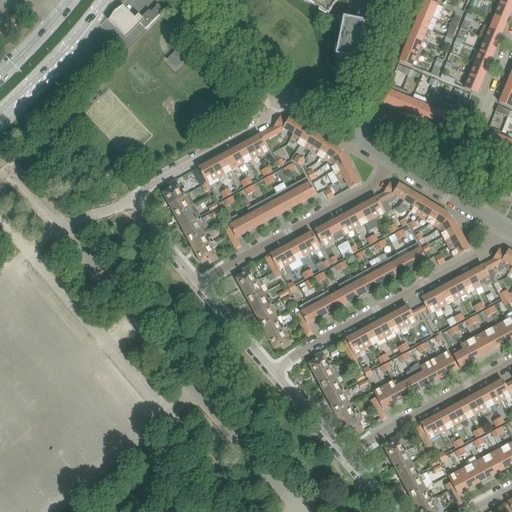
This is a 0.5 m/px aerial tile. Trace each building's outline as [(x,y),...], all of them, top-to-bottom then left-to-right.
[(306,0),(328,14),(330,11),(337,0),(306,0)] [(424,0),(425,1),(442,8),(443,8),(446,0),(424,0)] [(511,0),(501,0),(500,4),(511,8),(511,0)] [(420,12),(420,13),(432,18),(435,11),(440,13),(442,8),(425,1),(420,12)] [(456,12),(456,13),(462,16),(467,3),(461,1),(457,9),(456,12)] [(511,8),(500,4),(495,16),(507,21),(511,9),(511,8)] [(126,38),(144,19),(139,15),(135,18),(123,6),(115,12),(109,21),(126,38)] [(419,14),(415,25),(427,30),(432,18),(420,13),(419,14)] [(495,16),(490,28),(502,33),(507,21),(495,16)] [(337,53),(336,55),(338,56),(340,56),(357,60),(365,22),(346,18),(344,18),(344,20),(339,41),(337,53)] [(453,20),(450,26),(457,28),(459,23),(453,20)] [(415,25),(410,37),(421,42),(424,36),(427,38),(430,31),(415,25)] [(450,26),(448,31),(449,32),(454,34),(457,28),(450,26)] [(490,28),(485,40),(497,45),(502,33),(490,28)] [(421,42),(410,37),(404,49),(420,56),(424,48),(420,46),(421,42)] [(485,40),(480,52),(492,57),(497,45),(485,40)] [(420,56),(404,49),(400,61),(411,66),(414,60),(418,62),(420,56)] [(167,60),(176,69),(185,60),(175,51),(167,60)] [(480,52),(475,64),(487,69),(492,57),(480,52)] [(441,65),(435,62),(430,74),(436,77),(441,65)] [(475,64),(470,77),(482,82),(487,69),(475,64)] [(396,71),(408,76),(410,70),(398,65),(396,71)] [(465,89),(477,94),(482,82),(470,77),(465,89)] [(395,107),(402,90),(404,87),(400,85),(398,89),(390,85),(383,102),(395,107)] [(412,100),(407,98),(409,93),(402,90),(395,107),(407,112),(412,100)] [(511,93),(504,91),(499,103),(511,108),(511,106),(511,93)] [(407,112),(419,117),(424,105),(412,100),(407,112)] [(424,105),(419,117),(432,122),(437,110),(432,108),(433,105),(426,102),(424,105)] [(508,117),(510,111),(498,106),(495,112),(508,117)] [(437,110),(432,122),(444,127),(449,115),(448,115),(450,112),(443,109),(442,112),(437,110)] [(461,120),(449,115),(444,127),(456,132),(461,120)] [(263,133),(266,140),(282,132),(284,129),(293,134),(299,123),(290,118),(288,121),(281,117),(274,127),(263,133)] [(300,146),(309,129),(299,123),(293,134),(290,140),(300,146)] [(319,136),(309,129),(300,146),(310,152),(319,136)] [(487,131),(482,143),(495,148),(500,136),(501,133),(495,131),(493,134),(487,131)] [(500,136),(495,148),(502,151),(505,153),(506,153),(507,153),(511,141),(511,134),(507,133),(505,139),(500,136)] [(269,151),(260,135),(250,140),(259,156),(269,151)] [(320,158),(329,142),(319,136),(310,152),(320,158)] [(259,156),(250,140),(240,145),(249,161),(259,156)] [(329,142),(320,158),(328,163),(333,158),(339,155),(336,153),(339,148),(329,142)] [(249,161),(240,145),(230,151),(238,167),(249,161)] [(339,155),(333,158),(328,163),(333,172),(350,163),(344,152),(342,150),(339,148),(336,153),(339,155)] [(238,167),(230,151),(219,157),(228,173),(238,167)] [(228,173),(219,157),(209,162),(218,178),(228,173)] [(218,178),(209,162),(199,168),(207,182),(208,184),(218,178)] [(355,173),(350,163),(333,172),(338,182),(344,179),(355,173)] [(199,168),(193,171),(194,172),(203,188),(206,186),(204,184),(207,182),(199,168)] [(264,177),(269,174),(266,168),(261,171),(264,177)] [(249,169),(242,173),(245,179),(252,175),(249,169)] [(355,173),(344,179),(349,189),(360,183),(355,173)] [(297,183),(307,201),(316,196),(307,178),(297,183)] [(162,192),(169,204),(188,194),(185,189),(181,191),(176,180),(167,185),(168,188),(169,189),(162,192)] [(206,186),(203,188),(205,192),(211,189),(208,184),(207,182),(204,184),(206,186)] [(287,188),(297,206),(307,201),(297,183),(287,188)] [(397,187),(390,183),(384,193),(376,198),(385,214),(391,210),(388,205),(397,198),(403,202),(410,190),(399,184),(397,187)] [(253,185),(248,188),(251,194),(256,191),(253,185)] [(229,188),(224,190),(227,196),(232,194),(229,188)] [(277,194),(287,211),(297,206),(287,188),(277,194)] [(401,206),(394,210),(401,215),(406,211),(408,210),(410,211),(419,196),(410,190),(403,202),(401,206)] [(190,199),(188,194),(169,204),(175,216),(190,208),(187,201),(190,199)] [(267,199),(277,217),(287,211),(277,194),(267,199)] [(420,217),(429,202),(419,196),(410,211),(420,217)] [(385,214),(376,198),(366,203),(375,219),(385,214)] [(257,205),(267,222),(277,217),(267,199),(257,205)] [(439,208),(429,202),(420,217),(430,224),(439,208)] [(366,203),(356,208),(365,224),(375,219),(366,203)] [(218,208),(216,204),(208,208),(210,212),(218,208)] [(250,215),(257,228),(267,222),(257,205),(247,210),(250,215)] [(190,208),(175,216),(179,223),(179,224),(181,227),(189,223),(190,225),(197,221),(197,219),(200,217),(198,212),(194,214),(190,208)] [(356,208),(346,214),(354,230),(365,224),(356,208)] [(430,224),(438,229),(443,224),(449,221),(446,219),(449,214),(439,208),(430,224)] [(219,209),(211,213),(214,218),(216,216),(221,214),(219,209)] [(354,230),(346,214),(335,219),(342,231),(344,236),(354,230)] [(443,238),(459,229),(454,219),(449,214),(446,219),(449,221),(443,224),(438,229),(443,238)] [(228,221),(230,226),(234,232),(237,238),(247,233),(240,220),(237,215),(228,221)] [(240,220),(247,233),(257,228),(250,215),(240,220)] [(182,228),(182,229),(184,233),(185,233),(188,241),(207,230),(204,224),(201,219),(197,221),(190,225),(189,223),(181,227),(182,228)] [(335,219),(325,225),(334,241),(344,236),(342,231),(335,219)] [(409,223),(409,224),(412,229),(417,227),(414,221),(409,223)] [(323,247),(334,241),(325,225),(315,230),(321,242),(323,247)] [(465,239),(459,229),(443,238),(449,248),(465,239)] [(188,241),(195,252),(214,242),(211,237),(207,239),(204,233),(207,231),(207,230),(188,241)] [(226,233),(236,250),(237,250),(242,247),(237,238),(234,232),(231,234),(230,231),(226,233)] [(320,249),(311,232),(301,238),(310,254),(320,249)] [(310,254),(301,238),(291,243),(300,260),(310,254)] [(470,249),(465,239),(449,248),(454,258),(470,249)] [(347,241),(337,247),(343,259),(354,254),(351,248),(347,241)] [(216,247),(214,242),(195,252),(201,264),(207,260),(210,264),(218,260),(213,249),(216,247)] [(300,260),(291,243),(280,249),(289,265),(300,260)] [(410,253),(417,266),(427,261),(420,248),(417,243),(408,248),(410,253)] [(289,265),(280,249),(270,254),(276,265),(278,269),(279,271),(289,265)] [(493,259),(483,265),(487,272),(486,272),(493,283),(493,284),(498,281),(499,281),(492,269),(499,265),(509,272),(511,266),(511,251),(509,250),(507,254),(500,249),(493,259)] [(388,259),(398,277),(407,272),(400,259),(398,253),(388,259)] [(407,272),(417,266),(410,253),(400,259),(407,272)] [(270,254),(265,258),(274,275),(277,273),(276,271),(278,269),(276,265),(270,254)] [(439,266),(445,263),(441,254),(435,258),(439,266)] [(378,264),(388,282),(398,277),(388,259),(378,264)] [(368,270),(378,288),(388,282),(378,264),(368,270)] [(483,265),(473,270),(479,281),(484,279),(487,286),(493,283),(486,272),(487,272),(483,265)] [(236,278),(242,290),(261,280),(258,275),(255,277),(249,266),(240,271),(241,274),(242,275),(236,278)] [(358,275),(368,293),(378,288),(368,270),(358,275)] [(479,281),(473,270),(463,276),(471,292),(481,286),(479,281)] [(348,280),(358,298),(368,293),(358,275),(348,280)] [(471,292),(463,276),(452,282),(461,297),(471,292)] [(264,285),(261,280),(242,290),(248,301),(264,293),(260,287),(264,285)] [(314,286),(311,280),(304,283),(307,289),(314,286)] [(338,286),(341,291),(348,304),(358,298),(348,280),(338,286)] [(461,297),(452,282),(442,287),(450,303),(461,297)] [(450,303),(442,287),(431,293),(440,309),(450,303)] [(289,295),(287,290),(279,294),(282,299),(289,295)] [(318,296),(328,314),(338,309),(331,296),(328,291),(318,296)] [(348,304),(341,291),(331,296),(338,309),(348,304)] [(264,293),(248,301),(252,309),(254,313),(262,309),(263,311),(271,306),(270,305),(274,303),(271,298),(267,300),(264,293)] [(440,309),(431,293),(421,298),(425,305),(420,308),(422,312),(429,308),(432,313),(440,309)] [(283,300),(285,304),(292,300),(290,296),(283,300)] [(308,302),(318,320),(328,314),(318,296),(308,302)] [(299,307),(302,312),(305,319),(308,325),(318,320),(308,302),(299,307)] [(262,326),(277,318),(273,311),(277,309),(274,304),(271,306),(263,311),(262,309),(254,313),(255,314),(255,315),(257,318),(258,319),(262,326)] [(407,306),(398,311),(406,327),(416,322),(413,317),(419,314),(417,310),(411,313),(407,306)] [(406,327),(398,311),(387,317),(396,332),(406,327)] [(387,317),(377,322),(385,338),(396,332),(387,317)] [(268,338),(287,327),(284,323),(281,325),(277,318),(262,326),(268,338)] [(301,318),(298,320),(307,337),(313,334),(308,325),(305,319),(303,320),(301,318)] [(511,329),(507,321),(498,326),(507,343),(511,340),(511,329)] [(377,322),(367,328),(375,344),(385,338),(377,322)] [(498,348),(507,343),(498,326),(489,331),(498,348)] [(287,327),(268,338),(274,350),(281,346),(283,350),(292,345),(286,334),(290,332),(287,327)] [(367,328),(356,333),(365,349),(375,344),(367,328)] [(489,353),(498,348),(489,331),(479,336),(489,353)] [(346,339),(354,353),(355,355),(365,349),(356,333),(346,339)] [(479,336),(470,341),(479,358),(489,353),(479,336)] [(340,342),(350,359),(353,357),(352,355),(354,353),(346,339),(340,342)] [(470,363),(479,358),(470,341),(460,346),(463,351),(470,363)] [(452,351),(461,367),(460,368),(470,363),(463,351),(458,353),(456,349),(452,351)] [(439,356),(449,374),(458,369),(457,369),(448,351),(439,356)] [(315,376),(334,365),(331,361),(328,363),(322,352),(313,357),(314,359),(315,361),(309,364),(315,376)] [(430,361),(440,379),(449,374),(439,356),(430,361)] [(420,366),(430,384),(440,379),(430,361),(420,366)] [(421,390),(430,384),(420,366),(419,364),(410,369),(411,371),(421,390)] [(321,387),(340,377),(336,370),(337,370),(334,365),(315,376),(321,387)] [(409,379),(404,381),(412,395),(421,390),(411,371),(406,374),(409,379)] [(365,379),(362,374),(355,378),(357,383),(365,379)] [(340,377),(321,387),(325,395),(327,399),(335,395),(336,396),(343,392),(343,391),(346,389),(344,384),(340,386),(337,379),(340,377)] [(358,384),(360,389),(368,385),(366,380),(358,384)] [(402,400),(412,395),(404,381),(399,384),(397,380),(393,383),(402,400)] [(502,380),(493,385),(501,401),(511,396),(509,391),(511,388),(511,387),(509,383),(505,385),(502,380)] [(383,386),(393,405),(402,400),(393,383),(392,381),(383,386)] [(501,401),(493,385),(482,390),(491,407),(501,401)] [(377,397),(381,403),(384,409),(393,405),(383,386),(374,391),(377,397)] [(335,395),(327,399),(330,404),(331,405),(334,412),(350,404),(346,397),(350,395),(347,390),(343,392),(336,396),(335,395)] [(491,407),(482,390),(472,396),(481,412),(491,407)] [(481,412),(472,396),(462,402),(470,418),(481,412)] [(384,409),(381,403),(378,405),(376,402),(373,404),(382,422),(383,421),(388,418),(383,410),(384,409)] [(470,418),(462,402),(451,407),(460,423),(470,418)] [(353,411),(350,404),(334,412),(341,424),(360,413),(357,409),(353,411)] [(460,423),(451,407),(441,413),(450,429),(460,423)] [(358,420),(362,418),(360,413),(341,424),(347,436),(353,432),(354,433),(355,436),(364,431),(358,420)] [(450,429),(441,413),(431,418),(439,434),(450,429)] [(439,434),(431,418),(421,424),(429,438),(430,440),(439,434)] [(421,424),(415,427),(424,444),(428,442),(426,440),(429,438),(421,424)] [(391,460),(410,450),(407,445),(403,447),(398,436),(389,441),(390,444),(391,445),(384,448),(391,460)] [(504,470),(511,465),(511,461),(504,447),(495,452),(504,470)] [(397,472),(412,463),(409,457),(412,455),(410,450),(391,460),(397,472)] [(495,452),(486,457),(495,475),(504,470),(495,452)] [(486,480),(495,475),(486,457),(476,462),(486,480)] [(440,464),(437,460),(430,464),(432,468),(440,464)] [(477,485),(486,480),(476,462),(467,466),(477,485)] [(422,473),(420,468),(416,470),(412,463),(397,472),(401,479),(401,480),(403,483),(411,479),(412,481),(419,477),(418,475),(422,473)] [(433,469),(435,473),(443,469),(440,465),(433,469)] [(467,489),(477,485),(467,466),(458,471),(467,489)] [(459,494),(467,489),(458,471),(449,476),(452,482),(456,489),(459,494)] [(411,479),(403,483),(406,488),(406,489),(410,496),(426,488),(422,482),(426,480),(423,475),(419,477),(412,481),(411,479)] [(452,482),(445,485),(447,489),(451,487),(453,490),(456,489),(452,482)] [(447,489),(457,507),(457,506),(463,503),(458,494),(459,494),(456,489),(453,490),(451,487),(447,489)] [(426,488),(410,496),(417,508),(436,498),(433,493),(429,495),(426,488)] [(438,511),(434,505),(438,503),(436,498),(417,508),(419,511),(418,511),(438,511)] [(511,511),(511,508),(508,502),(502,505),(506,511),(511,511)]
